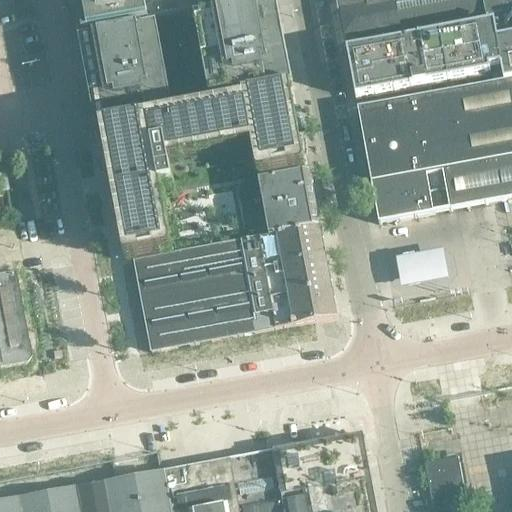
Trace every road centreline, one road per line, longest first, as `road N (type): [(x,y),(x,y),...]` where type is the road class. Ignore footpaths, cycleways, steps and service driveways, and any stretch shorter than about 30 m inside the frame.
road 1 (unclassified): [(377,372),(307,0)]
road 2 (unclassified): [(107,413),(60,117)]
road 3 (unclassified): [(107,413),(377,372)]
road 4 (unclassified): [(402,511),(377,372)]
road 5 (unclassified): [(377,372),(511,345)]
